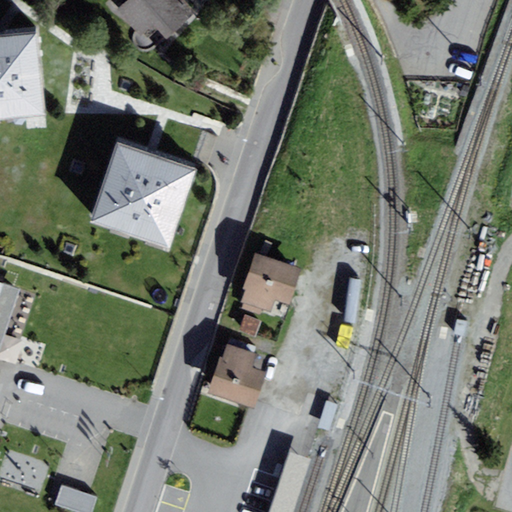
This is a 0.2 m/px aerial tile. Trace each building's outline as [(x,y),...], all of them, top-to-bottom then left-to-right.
[(143,39),(158,27),(168,39),(195,15),(181,0),(129,0),(118,10),(143,39)] [(0,37),(0,116),(43,112),(34,34),(1,38),(0,37)] [(149,155),(118,144),(93,221),(169,247),(195,170),(149,155)] [(244,288),(248,289),(243,305),(271,313),(275,297),(290,301),(299,269),(253,255),(244,288)] [(20,289),(0,282),(0,347),(4,338),(20,289)] [(219,359),(208,392),(254,407),(265,374),(252,370),(258,355),(228,345),(223,360),(219,359)] [(38,467),(15,459),(7,483),(30,491),(38,467)] [(62,486),(55,504),(78,511),(92,511),(97,497),(62,486)]
